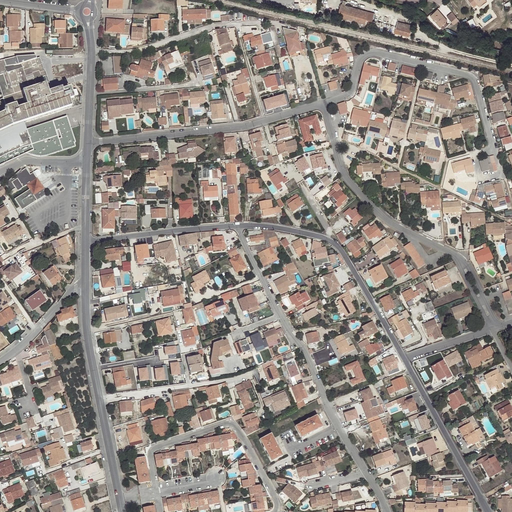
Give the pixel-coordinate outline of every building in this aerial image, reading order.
[(111,0),(111,1),(110,1),(109,9),(123,10),(123,0),(111,0)] [(356,21),(366,24),(381,28),(410,36),(412,26),(397,21),(392,18),(369,12),(341,4),(338,16),(356,21)] [(447,20),(437,9),(434,13),(432,14),(431,15),(443,29),(449,24),(446,21),(447,20)] [(195,19),(195,10),(183,11),(183,19),(188,19),(191,19),(195,19)] [(195,19),(196,24),(203,23),(202,19),(207,19),(207,10),(195,10),(195,19)] [(447,16),(454,24),(459,20),(452,11),(447,16)] [(10,26),(17,26),(17,22),(17,14),(6,14),(7,26),(10,26)] [(169,20),(169,14),(159,15),(159,19),(152,19),(152,32),(165,31),(165,20),(169,20)] [(108,19),(108,23),(111,23),(111,27),(107,26),(107,32),(125,33),(125,32),(130,32),(130,25),(126,25),(126,20),(108,19)] [(59,33),(65,33),(65,21),(54,21),(54,26),(54,29),(56,29),(56,33),(59,33)] [(44,29),(44,24),(33,24),(33,29),(30,29),(29,48),(40,48),(40,36),(40,29),(43,29),(44,29)] [(148,36),(148,29),(138,28),(138,24),(134,24),(133,35),(133,38),(141,38),(144,38),(143,41),(148,40),(148,36)] [(275,26),(269,24),(269,25),(275,47),(277,54),(281,53),(282,53),(275,26)] [(18,43),(20,43),(20,38),(20,30),(18,30),(17,26),(10,26),(10,43),(10,47),(19,46),(18,43)] [(231,43),(227,28),(216,29),(221,46),(231,43)] [(289,54),(302,51),(305,50),(303,42),(300,43),(297,31),(283,28),(288,47),(287,47),(289,54)] [(257,46),(263,44),(273,41),(270,32),(255,37),(253,33),(244,36),(245,42),(250,40),(252,47),(257,46)] [(65,33),(59,33),(59,38),(61,37),(61,48),(72,48),(71,33),(65,33)] [(179,50),(182,57),(191,53),(188,46),(179,50)] [(331,54),(329,46),(315,50),(317,58),(323,57),(324,59),(325,61),(333,58),(332,57),(331,54)] [(269,49),(256,52),(257,56),(254,57),(255,62),(257,61),(259,69),(272,65),(269,53),(270,53),(269,49)] [(163,62),(165,67),(166,66),(169,65),(171,70),(176,67),(175,65),(184,62),(182,57),(179,50),(164,57),(162,53),(161,54),(160,51),(159,52),(163,62)] [(333,58),(335,65),(338,64),(348,61),(345,50),(331,54),(332,57),(333,58)] [(163,62),(159,52),(149,54),(152,61),(158,59),(160,64),(163,62)] [(36,59),(35,56),(15,56),(0,60),(0,88),(4,99),(0,100),(0,166),(29,154),(37,156),(42,156),(45,156),(75,146),(74,143),(76,142),(67,116),(26,129),(24,122),(72,106),(70,99),(74,98),(71,87),(69,87),(69,86),(66,86),(67,88),(62,90),(61,88),(52,91),(49,92),(46,83),(44,84),(42,78),(44,77),(42,72),(41,73),(40,71),(44,70),(40,58),(36,59)] [(123,73),(122,56),(114,56),(115,74),(123,73)] [(151,70),(153,64),(141,59),(139,66),(137,65),(135,64),(134,64),(132,64),(131,64),(131,65),(130,66),(130,67),(130,68),(130,69),(131,70),(138,72),(136,76),(148,80),(149,76),(154,78),(156,71),(151,70)] [(200,62),(204,76),(216,73),(212,59),(200,62)] [(187,70),(184,62),(175,65),(176,67),(179,74),(187,70)] [(387,70),(394,71),(396,64),(389,62),(387,70)] [(367,63),(364,63),(363,65),(361,72),(359,84),(364,86),(365,79),(368,80),(369,76),(370,74),(378,76),(380,68),(366,65),(367,63)] [(400,73),(415,76),(417,68),(402,65),(400,73)] [(247,68),(242,70),(244,74),(238,76),(239,80),(234,81),(235,86),(238,96),(240,103),(246,102),(245,95),(250,93),(246,79),(250,77),(247,68)] [(49,92),(52,91),(45,69),(44,70),(40,71),(41,73),(42,72),(44,77),(42,78),(44,84),(46,83),(49,92)] [(431,80),(433,73),(425,71),(423,78),(431,80)] [(279,74),(271,76),(268,77),(265,78),(268,89),(271,88),(278,86),(279,86),(282,85),(280,79),(281,79),(279,74)] [(488,74),(483,76),(485,87),(503,83),(501,77),(488,74)] [(380,88),(388,90),(395,92),(397,84),(390,82),(391,77),(383,75),(380,88)] [(119,89),(118,77),(104,79),(105,90),(119,89)] [(328,83),(330,89),(338,87),(336,81),(328,83)] [(415,87),(397,83),(397,84),(395,92),(394,93),(403,95),(402,98),(412,101),(415,87)] [(465,84),(451,88),(454,98),(454,99),(468,95),(465,84)] [(436,92),(419,88),(416,99),(428,101),(434,103),(434,102),(436,92)] [(206,103),(205,91),(183,94),(183,97),(190,96),(191,100),(191,104),(196,104),(206,103)] [(451,95),(437,92),(436,92),(434,102),(448,105),(447,108),(451,109),(453,99),(450,98),(451,95)] [(499,93),(487,97),(492,113),(504,110),(499,93)] [(166,106),(171,106),(180,104),(179,94),(160,96),(161,100),(165,100),(165,103),(166,106)] [(275,97),(278,108),(288,104),(285,94),(275,97)] [(142,97),(138,98),(139,105),(143,104),(143,107),(143,111),(149,110),(149,109),(158,108),(156,97),(142,99),(142,97)] [(268,111),(278,108),(275,97),(265,100),(268,111)] [(108,101),(110,120),(114,119),(114,117),(114,113),(129,111),(130,114),(135,113),(133,99),(120,101),(120,100),(108,101)] [(348,113),(345,102),(338,104),(341,115),(348,113)] [(222,107),(224,107),(223,103),(211,105),(213,120),(227,118),(227,114),(225,114),(223,114),(222,107)] [(365,126),(368,112),(353,108),(350,122),(365,126)] [(503,111),(492,114),(494,123),(505,119),(503,111)] [(302,142),(304,147),(307,146),(306,141),(311,140),(307,126),(309,125),(313,124),(316,134),(321,132),(316,115),(299,120),(305,141),(302,142)] [(473,116),(460,119),(461,123),(463,129),(468,128),(469,133),(475,131),(473,123),(472,120),(474,120),(473,116)] [(374,121),(369,120),(367,130),(381,134),(380,136),(384,137),(387,124),(382,123),(383,120),(375,118),(374,121)] [(404,136),(406,123),(397,121),(398,119),(392,118),(388,134),(392,135),(393,133),(404,136)] [(459,132),(463,131),(463,129),(461,123),(443,128),(446,138),(460,134),(459,132)] [(284,139),(292,137),(288,124),(277,127),(280,135),(277,136),(276,136),(278,141),(284,139)] [(509,137),(508,135),(506,126),(497,128),(503,146),(511,142),(510,137),(509,137)] [(425,141),(427,135),(422,134),(423,130),(416,128),(416,130),(409,128),(407,138),(414,139),(415,137),(421,138),(420,140),(425,141)] [(263,141),(261,132),(250,136),(253,148),(255,148),(256,150),(259,161),(268,158),(270,166),(274,164),(272,157),(272,154),(268,156),(267,155),(265,155),(264,155),(261,146),(262,146),(261,142),(263,141)] [(225,153),(236,152),(234,137),(225,138),(225,141),(224,142),(225,153)] [(278,141),(276,141),(277,145),(278,145),(281,153),(287,151),(288,153),(298,150),(295,140),(285,143),(284,139),(278,141)] [(188,141),(189,144),(189,149),(187,149),(186,146),(183,147),(178,149),(180,153),(179,153),(180,159),(187,157),(190,157),(190,152),(192,151),(196,156),(197,157),(200,154),(201,152),(205,150),(198,146),(197,147),(196,140),(188,141)] [(425,154),(425,156),(424,158),(432,160),(438,161),(440,151),(427,148),(427,147),(424,146),(423,148),(422,153),(425,154)] [(142,157),(141,148),(141,147),(123,149),(123,150),(121,150),(122,156),(123,156),(124,160),(134,159),(134,158),(142,157)] [(152,148),(152,147),(141,148),(142,157),(142,159),(154,158),(154,160),(160,159),(159,152),(153,153),(153,151),(155,151),(155,148),(152,148)] [(325,164),(323,154),(312,156),(315,169),(323,167),(323,169),(328,168),(327,164),(325,164)] [(486,158),(479,160),(482,171),(489,169),(489,171),(497,169),(493,154),(485,156),(486,158)] [(304,157),(295,162),(300,172),(310,167),(304,157)] [(466,173),(474,171),(470,158),(455,162),(455,165),(452,166),(454,172),(457,171),(457,170),(465,168),(466,173)] [(245,162),(240,162),(240,163),(241,173),(249,172),(248,165),(247,165),(245,164),(245,162)] [(381,173),(380,162),(362,164),(362,163),(359,163),(359,165),(357,165),(358,174),(363,174),(363,171),(373,170),(373,174),(381,173)] [(231,221),(235,221),(235,215),(239,214),(238,193),(237,193),(236,185),(237,185),(236,163),(234,163),(226,164),(229,205),(231,221)] [(158,183),(168,182),(167,175),(165,176),(164,167),(157,167),(157,171),(151,172),(151,175),(147,175),(147,182),(158,181),(158,183)] [(18,173),(6,184),(10,193),(16,189),(18,192),(27,186),(30,191),(15,200),(22,211),(24,210),(47,196),(37,179),(41,176),(42,175),(40,172),(38,171),(31,176),(27,169),(19,174),(18,173)] [(277,174),(275,170),(268,174),(275,186),(283,181),(284,183),(288,181),(286,177),(284,178),(280,172),(277,174)] [(381,178),(382,187),(386,186),(386,184),(395,183),(401,183),(400,182),(400,172),(386,172),(386,178),(381,178)] [(123,186),(122,175),(104,177),(105,181),(107,180),(108,187),(123,186)] [(328,176),(310,187),(313,194),(332,183),(328,176)] [(259,188),(258,179),(250,179),(250,178),(247,178),(249,195),(262,193),(262,188),(259,188)] [(219,196),(218,186),(210,186),(209,181),(202,181),(202,187),(204,186),(205,197),(219,196)] [(401,183),(401,190),(405,190),(405,193),(420,192),(420,184),(413,185),(413,181),(400,182),(401,183)] [(507,204),(505,196),(501,182),(484,187),(486,195),(495,192),(497,199),(491,200),(494,208),(507,204)] [(341,188),(337,183),(333,187),(334,189),(328,194),(331,197),(329,198),(334,205),(336,203),(339,207),(342,204),(341,203),(347,198),(340,189),(341,188)] [(440,204),(439,191),(420,192),(421,203),(423,203),(423,200),(426,200),(426,203),(426,207),(431,207),(431,204),(440,204)] [(294,200),(292,197),(286,201),(293,212),(298,208),(304,204),(299,197),(298,198),(294,200)] [(192,199),(180,200),(180,205),(181,218),(193,217),(192,199)] [(280,212),(279,207),(278,206),(276,206),(276,207),(273,208),(272,199),(266,201),(259,202),(261,208),(262,208),(263,210),(264,215),(280,212)] [(442,208),(443,213),(461,211),(461,201),(442,202),(442,208)] [(9,213),(4,204),(0,206),(0,220),(2,219),(1,218),(4,216),(9,213)] [(116,209),(116,216),(123,217),(123,219),(137,219),(137,206),(123,206),(123,209),(116,209)] [(363,217),(355,208),(352,210),(350,207),(344,212),(346,215),(348,214),(353,220),(351,222),(354,226),(358,223),(357,222),(363,217)] [(116,209),(104,209),(103,228),(116,228),(116,216),(116,209)] [(166,217),(166,209),(151,209),(151,213),(152,213),(153,218),(166,217)] [(486,223),(485,213),(471,213),(471,221),(471,224),(472,224),(481,224),(486,223)] [(486,224),(486,236),(494,235),(503,234),(502,223),(486,224)] [(383,235),(380,230),(375,224),(372,227),(371,226),(364,231),(370,240),(373,237),(374,238),(377,236),(379,238),(383,235)] [(22,236),(25,234),(21,226),(18,228),(16,225),(2,233),(0,230),(0,236),(3,235),(8,243),(21,235),(22,236)] [(386,230),(384,227),(380,230),(383,235),(388,232),(386,230)] [(271,230),(265,229),(266,234),(267,238),(270,238),(276,236),(275,232),(274,230),(271,230)] [(337,234),(342,243),(343,242),(348,239),(342,231),(337,234)] [(198,243),(196,233),(178,236),(180,246),(198,243)] [(267,238),(266,234),(251,237),(252,242),(264,239),(267,238)] [(222,245),(225,245),(224,236),(212,237),(213,248),(217,247),(223,247),(222,245)] [(276,236),(270,238),(272,245),(278,244),(276,236)] [(390,249),(398,243),(397,243),(393,238),(391,240),(387,236),(377,243),(372,247),(379,255),(389,247),(390,249)] [(366,245),(361,237),(357,240),(355,239),(347,245),(355,257),(361,253),(359,250),(366,245)] [(57,240),(52,242),(54,249),(57,248),(61,257),(62,256),(64,260),(70,257),(69,254),(70,253),(68,249),(67,247),(69,246),(66,238),(57,241),(57,240)] [(286,238),(281,241),(282,243),(285,248),(290,244),(286,238)] [(300,253),(306,250),(300,238),(292,242),(299,256),(302,255),(300,253)] [(165,242),(153,245),(155,257),(157,259),(160,255),(167,253),(169,262),(176,259),(172,240),(167,242),(168,243),(165,244),(165,242)] [(410,242),(404,246),(420,268),(426,263),(410,242)] [(144,259),(149,258),(147,245),(135,246),(138,262),(144,261),(144,259)] [(131,255),(130,246),(103,250),(104,260),(108,260),(110,259),(110,261),(120,259),(119,255),(119,253),(120,253),(121,255),(125,254),(125,256),(131,255)] [(270,261),(271,262),(278,258),(276,254),(272,256),(271,254),(274,252),(271,246),(259,253),(265,264),(267,263),(270,261)] [(328,257),(326,247),(314,249),(316,259),(328,257)] [(389,247),(379,255),(380,257),(390,249),(389,247)] [(485,261),(493,258),(489,247),(474,253),(478,263),(485,260),(485,261)] [(247,267),(237,249),(236,249),(229,253),(228,253),(231,259),(229,260),(237,272),(247,267)] [(167,253),(160,255),(161,257),(166,256),(167,262),(169,262),(167,253)] [(344,265),(345,263),(339,253),(336,255),(343,265),(344,265)] [(330,258),(327,258),(327,261),(328,266),(332,265),(332,263),(336,262),(334,254),(330,255),(330,258)] [(400,271),(406,267),(400,258),(390,265),(398,277),(402,274),(400,271)] [(5,267),(0,269),(0,274),(2,277),(6,275),(9,280),(17,275),(16,274),(21,270),(17,264),(14,266),(12,268),(12,267),(7,270),(5,267)] [(369,271),(371,275),(373,274),(377,282),(388,277),(382,264),(369,271)] [(61,281),(51,268),(43,274),(52,287),(61,281)] [(294,273),(299,271),(298,270),(297,268),(285,271),(287,275),(288,274),(290,281),(296,279),(294,273)] [(335,272),(334,268),(326,271),(328,275),(321,278),(325,287),(323,288),(328,297),(338,291),(337,288),(336,286),(339,283),(333,273),(335,272)] [(412,278),(420,275),(418,271),(415,269),(409,272),(412,278)] [(17,275),(9,280),(10,282),(23,273),(21,270),(16,274),(17,275)] [(205,270),(192,277),(195,282),(191,284),(196,293),(200,291),(198,287),(210,280),(205,270)] [(451,283),(445,271),(434,276),(433,274),(430,275),(436,289),(451,283)] [(102,276),(104,288),(116,286),(116,289),(123,288),(121,277),(115,278),(114,274),(102,276)] [(289,281),(286,275),(285,274),(272,280),(277,290),(287,285),(291,284),(289,281)] [(310,277),(304,280),(310,289),(315,287),(310,277)] [(344,285),(347,291),(349,290),(351,289),(354,287),(351,281),(344,285)] [(427,291),(423,282),(415,286),(418,290),(414,292),(412,288),(402,293),(406,301),(427,291)] [(247,285),(242,287),(246,297),(238,300),(243,311),(248,310),(249,312),(259,308),(250,284),(247,285)] [(287,285),(277,290),(279,294),(289,288),(287,285)] [(135,294),(129,296),(130,299),(132,298),(132,300),(134,300),(135,305),(143,303),(143,300),(147,300),(145,288),(135,290),(135,294)] [(163,304),(184,299),(182,288),(161,293),(162,298),(163,304)] [(297,306),(298,310),(305,306),(307,306),(305,302),(310,300),(306,291),(301,293),(299,290),(290,295),(294,302),(296,301),(297,303),(298,305),(297,306)] [(347,291),(339,296),(341,299),(338,301),(346,316),(356,311),(351,301),(348,295),(350,294),(351,294),(349,290),(347,291)] [(36,306),(46,299),(40,291),(26,301),(32,310),(36,307),(36,306)] [(511,299),(509,291),(502,293),(509,315),(511,313),(511,299)] [(0,308),(0,313),(0,314),(10,308),(7,304),(9,302),(7,299),(3,292),(0,294),(0,306),(1,308),(0,308)] [(224,301),(231,298),(231,297),(229,292),(227,293),(221,295),(223,301),(219,303),(218,301),(212,303),(213,304),(204,307),(207,312),(209,311),(210,314),(210,315),(211,315),(211,316),(212,316),(212,317),(212,316),(212,317),(213,317),(214,317),(215,317),(215,316),(216,316),(216,315),(217,314),(217,313),(216,312),(227,308),(224,301)] [(392,301),(390,295),(380,300),(386,311),(400,304),(397,298),(392,301)] [(47,301),(46,299),(36,306),(36,307),(32,310),(32,311),(47,301)] [(319,305),(317,301),(307,306),(305,306),(308,311),(306,312),(309,319),(318,314),(315,307),(319,305)] [(435,309),(431,301),(426,303),(429,312),(435,309)] [(461,314),(462,317),(473,313),(468,302),(451,308),(456,320),(460,318),(459,315),(461,314)] [(193,311),(204,307),(203,303),(192,307),(193,311)] [(22,313),(16,304),(13,306),(15,309),(14,310),(18,316),(22,313)] [(116,307),(116,309),(117,309),(118,315),(115,316),(115,319),(128,316),(127,308),(126,304),(116,307)] [(116,309),(116,307),(105,309),(107,321),(115,319),(115,316),(118,315),(117,309),(116,309)] [(193,311),(192,307),(182,309),(186,324),(196,322),(193,311)] [(0,313),(0,323),(1,326),(16,317),(10,308),(0,314),(0,313)] [(75,317),(74,312),(73,308),(61,311),(62,315),(57,316),(59,322),(75,317)] [(401,321),(397,314),(391,317),(395,324),(396,324),(397,323),(400,328),(399,328),(404,337),(413,332),(405,318),(401,321)] [(156,322),(158,329),(159,328),(161,335),(175,331),(173,325),(171,326),(169,319),(156,322)] [(441,334),(445,333),(441,323),(437,324),(435,319),(423,324),(427,334),(432,332),(436,340),(443,337),(441,334)] [(379,331),(373,321),(362,327),(364,331),(359,334),(362,338),(365,337),(366,338),(379,331)] [(48,326),(46,327),(44,329),(45,332),(53,330),(50,323),(48,326)] [(276,328),(263,332),(266,338),(269,345),(269,347),(281,342),(276,328)] [(122,341),(121,329),(115,330),(115,332),(104,333),(105,343),(122,341)] [(53,330),(45,332),(49,344),(50,346),(58,343),(53,330)] [(189,344),(196,342),(194,332),(193,332),(192,330),(182,332),(185,346),(189,345),(189,344)] [(320,342),(317,331),(306,334),(309,345),(320,342)] [(259,333),(250,336),(255,348),(264,345),(265,347),(269,345),(266,338),(262,340),(259,333)] [(344,334),(334,338),(340,349),(342,355),(345,353),(348,352),(349,353),(356,349),(353,345),(350,346),(345,337),(344,334)] [(251,350),(247,339),(239,342),(244,353),(251,350)] [(361,349),(366,347),(370,344),(367,339),(358,344),(361,349)] [(219,353),(223,352),(224,352),(231,350),(227,340),(224,341),(223,340),(214,343),(214,347),(212,360),(214,370),(220,368),(218,361),(219,357),(219,353)] [(168,348),(164,348),(165,356),(181,354),(179,346),(175,346),(174,342),(166,344),(168,348)] [(371,345),(370,344),(366,347),(367,349),(370,355),(381,349),(377,342),(373,345),(372,344),(371,345)] [(53,355),(55,361),(63,358),(58,343),(50,346),(51,350),(53,355)] [(473,347),(473,348),(474,349),(471,352),(470,350),(465,353),(473,368),(482,363),(481,362),(480,359),(493,352),(490,346),(484,349),(480,343),(473,347)] [(50,346),(49,344),(40,347),(41,353),(51,350),(50,346)] [(458,350),(444,358),(449,367),(464,359),(458,350)] [(124,360),(135,358),(134,351),(123,353),(124,360)] [(291,352),(283,356),(286,364),(295,361),(291,352)] [(494,354),(493,352),(480,359),(481,362),(494,354)] [(53,365),(49,354),(29,361),(31,366),(34,365),(36,371),(53,365)] [(200,364),(202,363),(200,355),(187,358),(189,366),(188,366),(190,372),(196,370),(196,372),(201,370),(200,367),(200,364)] [(383,359),(389,376),(396,373),(400,371),(394,355),(383,359)] [(280,357),(278,358),(278,360),(282,369),(287,367),(286,364),(283,356),(280,357)] [(368,361),(371,367),(379,363),(376,357),(368,361)] [(272,360),(262,364),(269,382),(280,378),(273,362),(278,360),(278,358),(274,360),(272,360)] [(432,367),(434,371),(436,370),(442,380),(446,377),(447,379),(453,376),(444,360),(432,367)] [(295,361),(286,364),(287,367),(291,377),(296,376),(297,380),(301,378),(295,361)] [(182,362),(169,365),(171,376),(179,374),(179,375),(185,374),(182,362)] [(365,380),(357,362),(345,367),(347,371),(353,369),(356,378),(351,380),(354,386),(365,380)] [(165,365),(163,366),(163,368),(154,370),(156,382),(168,379),(165,365)] [(147,370),(138,372),(140,383),(152,382),(150,366),(147,366),(147,370)] [(122,384),(123,386),(132,384),(131,379),(126,380),(123,367),(112,370),(116,385),(122,384)] [(23,378),(20,368),(14,370),(14,371),(15,373),(9,375),(0,378),(3,388),(19,384),(18,380),(23,378)] [(500,377),(502,376),(499,369),(485,376),(487,379),(486,379),(490,387),(495,384),(496,386),(498,390),(504,388),(501,383),(503,382),(500,377)] [(62,381),(60,376),(49,380),(50,384),(51,386),(48,387),(42,389),(46,399),(55,396),(54,394),(62,391),(59,382),(62,381)] [(408,387),(404,377),(392,381),(394,386),(388,389),(390,394),(408,387)] [(253,387),(250,381),(236,387),(246,410),(254,407),(246,390),(253,387)] [(299,403),(301,408),(306,406),(304,400),(306,399),(303,390),(304,390),(302,384),(292,388),(299,403)] [(208,386),(199,389),(200,391),(206,390),(209,401),(217,398),(221,397),(218,385),(208,388),(208,386)] [(365,402),(374,399),(370,389),(361,392),(365,402)] [(191,394),(190,390),(173,393),(176,410),(188,407),(187,400),(186,395),(191,394)] [(285,390),(267,397),(270,404),(275,403),(278,410),(291,404),(285,390)] [(459,390),(449,396),(452,401),(451,402),(456,410),(467,404),(459,390)] [(405,396),(397,400),(399,404),(402,403),(404,409),(409,407),(411,412),(417,409),(413,398),(407,401),(405,396)] [(452,401),(449,396),(446,398),(454,411),(456,410),(451,402),(452,401)] [(157,408),(154,397),(141,401),(141,413),(157,408)] [(374,399),(365,402),(368,410),(365,411),(368,419),(378,415),(375,407),(378,406),(375,398),(374,399)] [(511,404),(509,399),(495,407),(503,421),(511,416),(511,407),(511,404)] [(133,411),(132,401),(120,402),(121,413),(133,411)] [(171,405),(170,402),(166,404),(170,418),(175,417),(174,415),(171,405)] [(6,413),(8,412),(6,405),(0,406),(0,417),(1,417),(3,424),(13,421),(11,414),(9,414),(6,415),(6,413)] [(241,413),(239,405),(230,408),(232,417),(241,413)] [(201,413),(200,411),(196,412),(197,414),(198,418),(202,416),(204,422),(213,419),(211,415),(214,414),(212,409),(201,413)] [(343,413),(347,422),(359,418),(355,409),(343,413)] [(66,411),(57,414),(58,418),(60,417),(64,427),(66,434),(76,430),(70,413),(67,414),(66,411)] [(254,413),(245,417),(249,427),(242,429),(244,431),(246,434),(248,436),(256,431),(254,425),(260,423),(258,419),(257,419),(254,413)] [(197,414),(191,416),(192,421),(194,426),(195,429),(201,427),(200,423),(198,418),(197,414)] [(430,427),(426,415),(419,417),(418,414),(409,417),(410,421),(414,419),(419,431),(430,427)] [(47,426),(52,424),(49,415),(44,416),(47,426)] [(373,433),(377,444),(380,443),(379,441),(388,437),(385,428),(383,428),(378,415),(368,419),(373,432),(373,433)] [(479,440),(480,441),(486,438),(473,415),(460,422),(463,427),(460,429),(469,445),(473,443),(479,440)] [(29,428),(37,426),(33,416),(26,418),(29,428)] [(323,427),(318,416),(297,427),(302,438),(323,427)] [(169,431),(166,418),(152,422),(155,434),(160,433),(161,436),(166,435),(165,432),(169,431)] [(139,428),(138,423),(128,426),(129,430),(128,431),(131,446),(144,444),(140,428),(139,428)] [(12,430),(0,433),(0,434),(2,441),(7,440),(7,441),(14,439),(15,441),(24,438),(25,444),(30,442),(26,431),(22,432),(21,429),(16,431),(12,432),(12,430)] [(220,436),(222,448),(229,447),(228,442),(228,441),(232,440),(231,431),(226,432),(227,435),(224,435),(220,436)] [(64,436),(67,443),(74,441),(72,433),(64,436)] [(215,449),(222,448),(220,436),(213,437),(212,434),(208,435),(208,436),(210,444),(214,443),(215,449)] [(283,456),(272,434),(262,440),(273,461),(283,456)] [(407,445),(417,443),(415,437),(411,438),(410,434),(404,435),(407,445)] [(208,436),(205,436),(205,439),(198,440),(198,443),(200,452),(207,451),(206,445),(210,444),(208,436)] [(428,453),(429,457),(432,456),(436,455),(441,453),(439,449),(435,451),(434,448),(436,447),(433,438),(423,442),(424,445),(423,446),(426,454),(428,453)] [(483,447),(480,441),(479,440),(473,443),(473,444),(475,443),(479,449),(483,447)] [(91,441),(81,445),(83,452),(94,448),(91,441)] [(194,456),(201,455),(200,452),(198,443),(191,444),(191,442),(187,443),(189,451),(193,450),(194,456)] [(60,448),(62,447),(60,443),(46,447),(48,452),(51,451),(53,455),(54,459),(51,460),(49,461),(52,468),(62,465),(61,462),(68,459),(64,448),(62,449),(61,450),(60,448)] [(185,452),(189,451),(187,443),(183,444),(184,446),(177,447),(178,451),(179,459),(186,458),(185,452)] [(40,449),(20,456),(24,468),(40,462),(38,458),(42,456),(40,449)] [(180,463),(179,459),(178,451),(170,453),(170,450),(166,451),(168,460),(171,459),(172,464),(180,463)] [(389,462),(395,459),(391,450),(372,457),(376,468),(386,464),(385,463),(385,461),(386,461),(386,462),(389,462)] [(163,454),(156,455),(156,456),(156,459),(158,467),(165,466),(164,460),(168,460),(166,451),(162,452),(163,454)] [(338,451),(323,457),(327,466),(334,463),(335,465),(342,461),(338,451)] [(445,456),(443,452),(441,453),(436,455),(432,456),(434,461),(432,462),(435,469),(445,465),(442,457),(445,456)] [(482,463),(487,473),(494,469),(497,474),(503,471),(495,456),(490,459),(488,456),(477,461),(479,465),(482,463)] [(151,482),(146,457),(136,459),(140,483),(151,482)] [(248,476),(256,474),(256,470),(253,471),(252,463),(250,460),(239,461),(241,473),(247,472),(248,476)] [(3,474),(14,469),(11,461),(0,464),(0,476),(4,475),(3,474)] [(320,463),(319,461),(314,462),(315,463),(297,468),(300,478),(309,475),(309,477),(318,474),(318,472),(322,470),(320,463)] [(97,463),(81,468),(85,478),(100,472),(97,463)] [(47,475),(49,480),(56,478),(60,488),(68,486),(67,482),(66,479),(63,469),(54,472),(47,475)] [(494,469),(487,473),(490,478),(497,474),(494,469)] [(395,493),(410,487),(404,472),(394,476),(396,480),(393,481),(394,484),(396,484),(397,485),(393,487),(395,493)] [(244,488),(249,487),(256,486),(255,479),(257,478),(256,474),(248,476),(249,480),(242,481),(244,488)] [(439,491),(439,483),(439,482),(439,481),(433,481),(433,480),(429,481),(426,481),(426,478),(418,479),(418,490),(423,490),(427,490),(427,492),(439,491)] [(30,481),(26,483),(29,488),(35,486),(33,480),(30,481)] [(443,483),(439,483),(439,491),(439,493),(444,493),(444,491),(452,490),(452,492),(458,492),(458,485),(451,485),(451,481),(443,481),(443,483)] [(13,498),(24,493),(20,484),(4,491),(8,501),(13,499),(13,498)] [(283,492),(296,503),(303,494),(297,489),(296,490),(293,487),(290,484),(289,484),(283,492)] [(256,486),(249,487),(251,495),(255,494),(256,499),(267,496),(266,492),(263,493),(261,485),(256,486)] [(30,491),(32,496),(39,494),(36,487),(29,490),(30,491)] [(214,504),(221,503),(218,491),(212,492),(211,489),(207,490),(209,499),(213,498),(214,504)] [(199,507),(210,505),(209,499),(207,490),(203,491),(204,493),(196,495),(199,507)] [(82,511),(86,511),(80,492),(75,494),(70,496),(74,511),(82,511)] [(342,493),(336,494),(338,501),(343,500),(344,503),(354,500),(352,492),(346,493),(342,494),(342,493)] [(49,502),(62,498),(60,494),(50,497),(49,493),(44,494),(45,499),(41,500),(43,505),(49,502)] [(192,508),(199,507),(196,495),(189,496),(189,493),(185,494),(187,503),(191,502),(192,508)] [(338,500),(332,501),(330,493),(316,496),(316,500),(311,501),(312,508),(332,504),(333,509),(339,508),(338,501),(338,500)] [(183,504),(187,503),(185,494),(181,495),(182,497),(174,499),(177,511),(184,510),(183,504)] [(256,499),(252,499),(254,511),(264,509),(266,509),(264,501),(268,501),(267,496),(256,499)] [(511,511),(511,498),(510,499),(507,499),(508,496),(502,496),(502,499),(502,509),(502,511),(511,511)] [(170,511),(171,511),(177,511),(174,499),(168,500),(167,497),(163,498),(165,507),(169,506),(170,511)] [(43,505),(42,505),(43,509),(51,506),(52,508),(49,508),(50,511),(62,511),(61,505),(64,504),(62,498),(49,502),(43,505)] [(457,511),(457,501),(458,500),(455,500),(455,501),(455,502),(447,502),(447,503),(446,511),(457,511)] [(466,501),(457,501),(457,511),(463,511),(467,511),(468,511),(472,511),(472,503),(468,503),(468,501),(466,501)] [(415,511),(416,505),(416,504),(405,503),(404,511),(415,511)] [(446,511),(447,503),(436,503),(436,504),(436,511),(446,511)]
